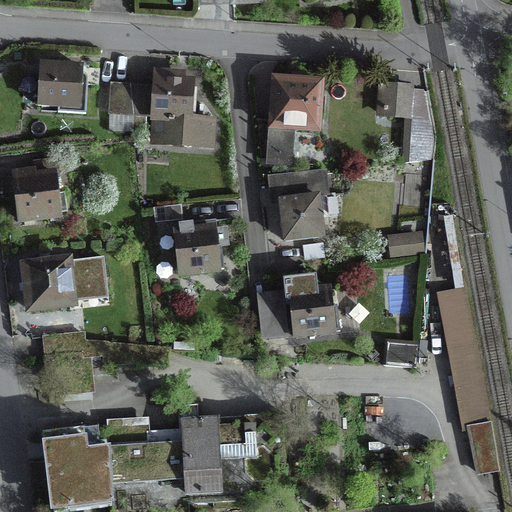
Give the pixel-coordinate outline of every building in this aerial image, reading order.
[(98,85),(100,69),(41,65),(38,105),(59,106),(59,112),(85,113),(87,84),(98,85)] [(127,85),(131,114),(153,116),(153,118),(156,118),(154,141),(211,145),(213,120),(190,118),(193,83),(174,81),(174,74),(156,73),(155,87),(127,85)] [(276,81),(273,126),(259,125),(258,125),(262,167),(292,165),(293,128),(318,130),(321,84),(276,81)] [(127,85),(112,84),(110,113),(131,114),(127,85)] [(396,87),(394,106),(383,106),(383,116),(408,118),(405,162),(435,159),(437,138),(429,92),(411,91),(411,87),(396,86),(396,87)] [(33,170),(13,173),(19,220),(60,215),(60,212),(66,212),(64,194),(58,194),(55,174),(34,177),(33,170)] [(323,237),(321,218),(338,216),(335,194),(327,195),(324,172),(279,177),(282,202),(281,202),(285,241),(323,237)] [(159,223),(187,220),(185,205),(157,209),(159,223)] [(180,225),(181,233),(176,233),(181,275),(224,270),(222,247),(224,246),(222,228),(194,231),(193,224),(180,225)] [(420,236),(396,239),(398,255),(422,252),(420,236)] [(68,261),(24,267),(29,310),(73,305),(68,261)] [(337,289),(291,294),(296,336),(339,331),(337,308),(339,308),(337,289)] [(469,292),(446,296),(469,426),(492,422),(469,292)] [(46,357),(44,357),(81,354),(82,357),(104,355),(105,355),(104,344),(105,344),(105,343),(84,342),(84,334),(44,338),(46,357)] [(419,341),(393,341),(393,367),(419,367),(419,341)] [(84,378),(82,357),(81,354),(44,357),(47,381),(49,381),(84,378)] [(110,450),(111,498),(112,511),(188,511),(188,505),(248,501),(286,499),(282,416),(243,418),(197,421),(197,407),(187,408),(187,421),(183,422),(184,435),(147,437),(147,446),(109,449),(110,450)] [(81,434),(51,437),(44,438),(46,458),(52,506),(111,498),(110,450),(84,454),(81,434)]
